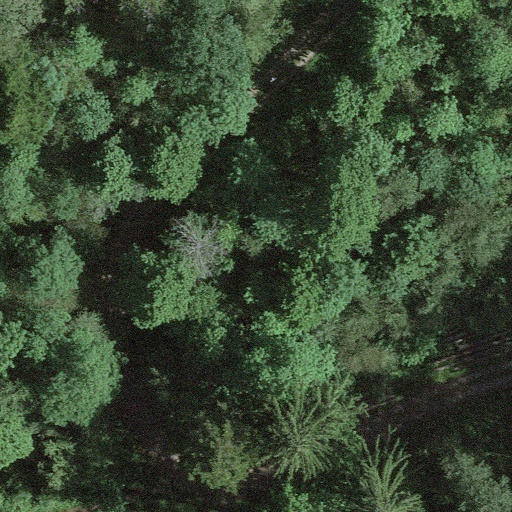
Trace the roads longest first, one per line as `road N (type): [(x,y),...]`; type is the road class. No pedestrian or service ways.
road 1 (track): [(232,464),(179,444),(128,389),(112,320),(118,265),(143,213),(273,94),(359,0)]
road 2 (track): [(511,373),(232,464)]
road 3 (track): [(54,511),(232,464)]
